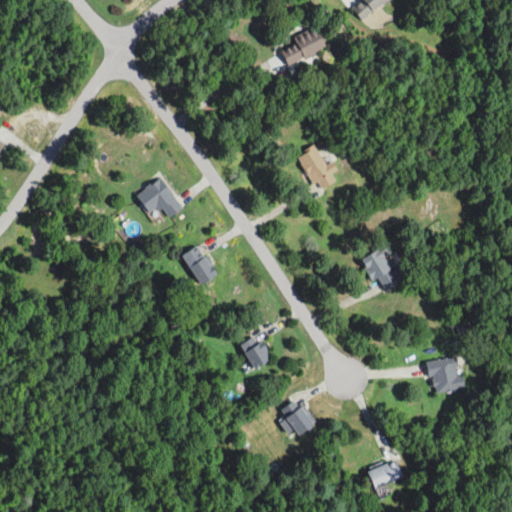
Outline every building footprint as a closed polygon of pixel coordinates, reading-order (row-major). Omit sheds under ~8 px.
[(288,64),(328,47),(319,27),(279,44),(288,64)] [(297,157),(314,184),(319,181),(324,188),(335,181),(329,173),(332,171),(315,146),(297,157)] [(182,208),(161,177),(136,194),(149,213),(160,206),(168,217),(182,208)] [(217,274),(197,245),(181,255),(202,284),(217,274)] [(394,267),(381,246),(360,259),(373,280),(378,278),(385,290),(405,278),(397,265),(394,267)] [(241,343),(254,368),(271,359),(258,334),(241,343)] [(459,358),(428,363),(433,392),(464,387),(459,358)] [(279,422),(288,433),(295,428),(300,434),(314,423),(295,398),(281,409),(287,416),(279,422)] [(383,484),(403,477),(396,460),(368,470),(378,497),(386,494),(383,484)]
